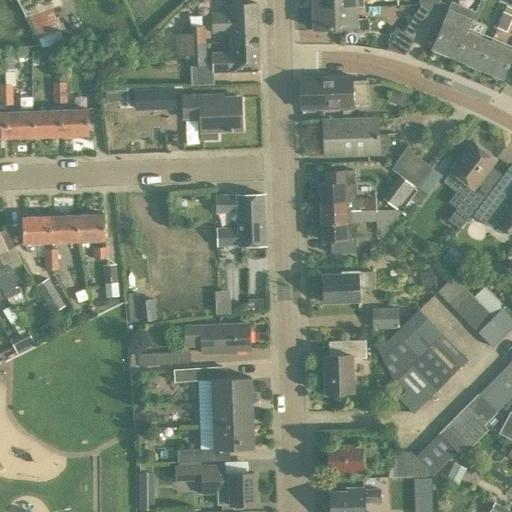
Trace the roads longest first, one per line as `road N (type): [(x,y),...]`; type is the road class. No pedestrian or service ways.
road 1 (residential): [(295,511),(282,167)]
road 2 (residential): [(0,179),(282,167)]
road 3 (residential): [(511,113),(419,68),(356,57),(278,59)]
